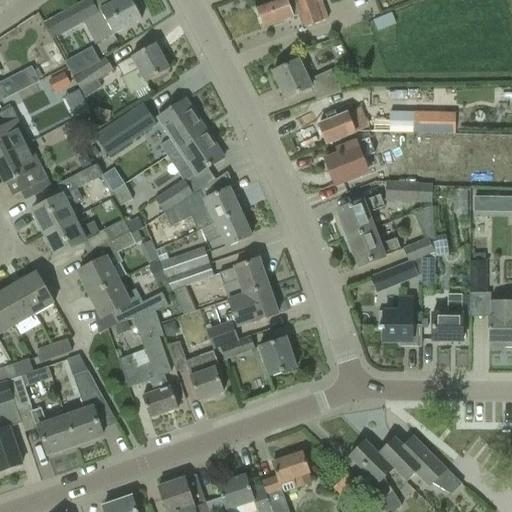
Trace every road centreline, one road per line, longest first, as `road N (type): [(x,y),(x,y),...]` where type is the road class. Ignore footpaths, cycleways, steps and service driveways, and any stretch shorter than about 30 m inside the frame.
road 1 (tertiary): [(360,385),(273,167),(183,0)]
road 2 (residential): [(12,511),(360,385)]
road 3 (residential): [(511,498),(436,437),(407,390)]
road 4 (residential): [(8,243),(30,252),(84,349)]
